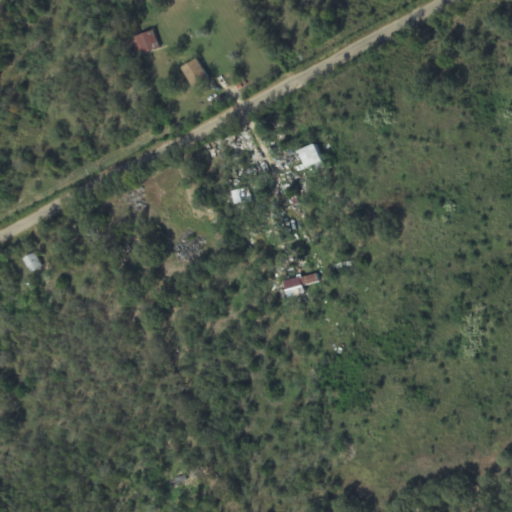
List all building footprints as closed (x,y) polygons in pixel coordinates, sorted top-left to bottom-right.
[(159,48),(152,31),(129,40),(137,57),(159,48)] [(179,69),(192,91),(209,82),(196,59),(179,69)] [(296,152),(302,171),(320,164),(314,145),(296,152)] [(28,274),(42,270),(36,254),(23,258),(28,274)] [(286,300),(304,296),(302,288),(320,283),(318,275),(282,284),(286,300)]
